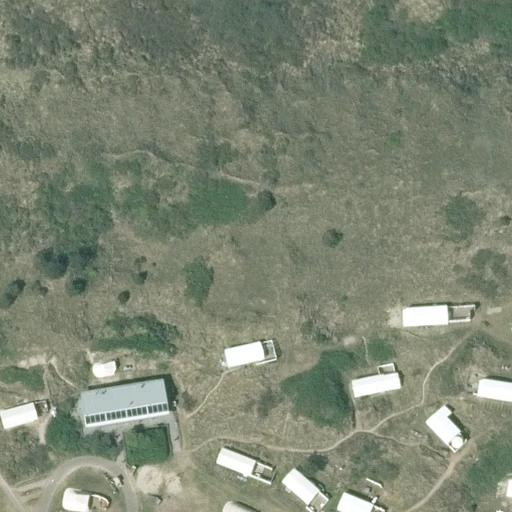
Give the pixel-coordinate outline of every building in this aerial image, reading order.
[(272,342),(259,344),(262,363),(276,360),(272,342)] [(479,396),(511,401),(511,385),(481,380),(479,396)] [(161,386),(81,399),(86,427),(102,424),(102,428),(150,421),(149,417),(165,414),(161,386)] [(443,411),(429,421),(452,452),(466,442),(443,411)] [(250,475),(255,462),(223,449),(217,462),(250,475)] [(283,483),(314,511),(319,511),(329,502),(296,470),(283,483)] [(339,509),(347,511),(363,511),(366,506),(344,497),(339,509)]
